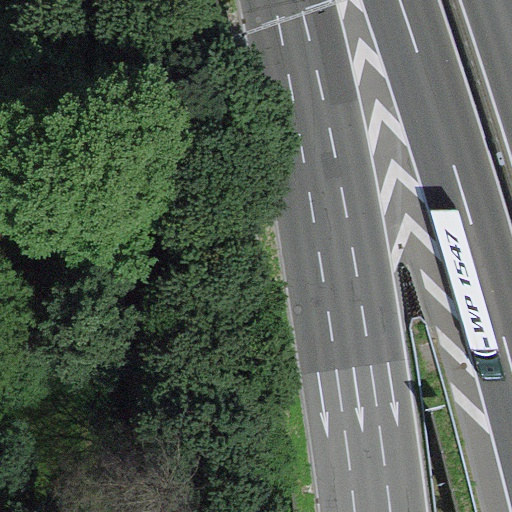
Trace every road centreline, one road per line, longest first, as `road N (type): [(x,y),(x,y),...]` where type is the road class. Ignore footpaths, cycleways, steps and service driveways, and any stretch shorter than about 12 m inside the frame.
road 1 (motorway): [(286,0),(374,511)]
road 2 (motorway): [(399,0),(434,96),(511,381)]
